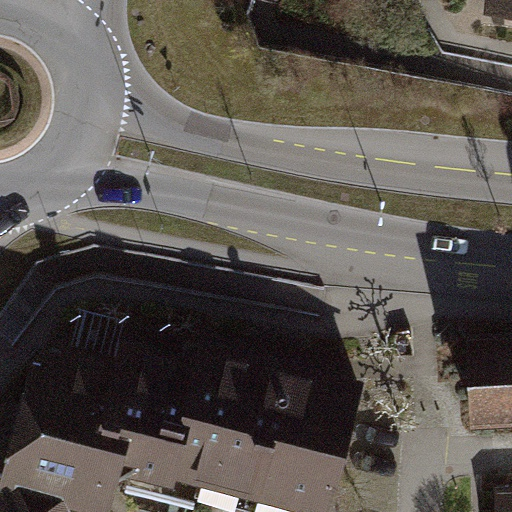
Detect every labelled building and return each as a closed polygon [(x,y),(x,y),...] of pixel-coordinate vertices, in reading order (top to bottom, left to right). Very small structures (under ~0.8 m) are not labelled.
[(511,0),(479,0),(478,22),(511,23),(511,0)] [(511,330),(465,332),(470,423),(511,420),(511,330)] [(124,372),(39,352),(10,472),(105,495),(114,456),(178,472),(206,357),(132,339),(124,372)] [(345,393),(206,357),(178,472),(315,509),(345,393)] [(0,511),(100,511),(105,495),(10,472),(0,469),(0,511)] [(511,511),(511,497),(502,498),(501,511),(511,511)]
